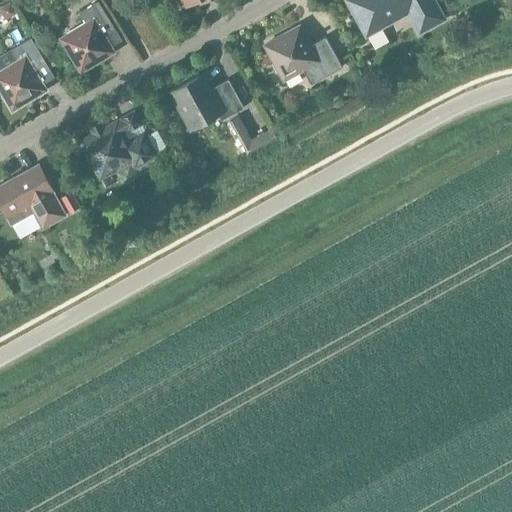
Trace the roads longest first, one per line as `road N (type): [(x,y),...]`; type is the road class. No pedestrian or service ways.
road 1 (unclassified): [(0,357),(429,120),(511,86)]
road 2 (residential): [(0,150),(276,0)]
